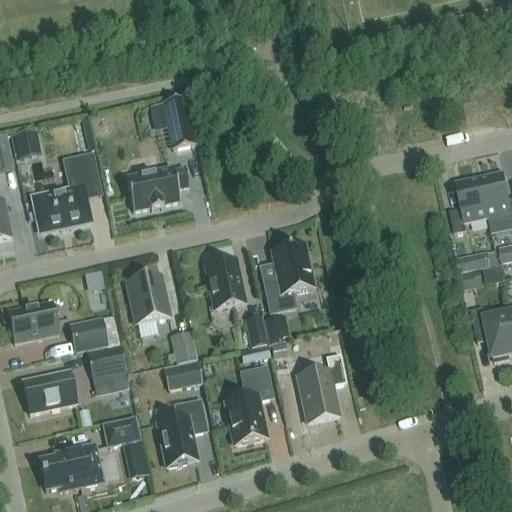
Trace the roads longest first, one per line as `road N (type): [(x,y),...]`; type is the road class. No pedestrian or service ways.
road 1 (residential): [(0,285),(291,217),(364,169),(511,140)]
road 2 (residential): [(179,511),(429,433)]
